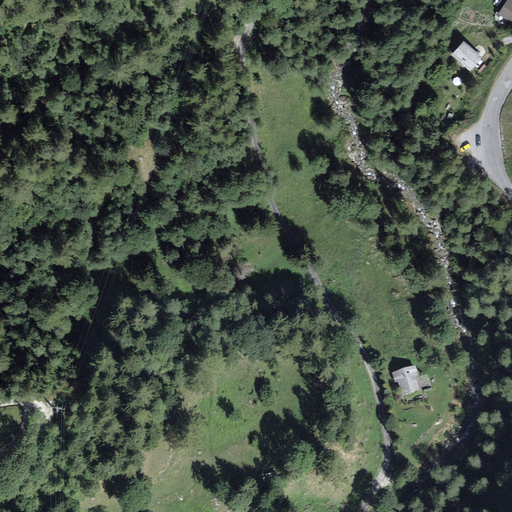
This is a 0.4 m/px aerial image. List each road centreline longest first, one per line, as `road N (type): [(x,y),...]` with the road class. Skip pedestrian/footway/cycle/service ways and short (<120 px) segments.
road 1 (track): [(361,511),(388,461),(369,361),(274,216),(245,120),(239,49),(257,0)]
road 2 (residential): [(511,69),(491,130),(511,194)]
road 3 (track): [(0,503),(45,431),(41,409),(21,406)]
